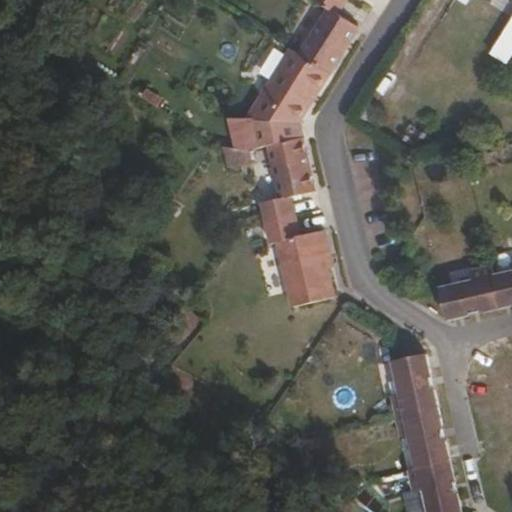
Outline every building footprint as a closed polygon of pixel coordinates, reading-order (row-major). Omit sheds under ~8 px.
[(330,72),(358,27),(337,13),(345,0),(311,0),(326,11),(299,53),(330,72)] [(299,122),(330,72),(299,53),(291,48),(247,117),(256,147),(273,143),(298,135),(302,134),(299,122)] [(314,189),(302,134),(298,135),(273,143),(285,195),(264,200),(268,220),(298,214),(294,195),(314,189)] [(248,160),(249,149),(224,144),(221,165),(248,160)] [(329,270),(325,254),(330,253),(324,228),(302,234),(298,214),(268,220),(273,241),(281,239),(295,304),(335,295),(329,270)] [(333,268),(330,253),(325,254),(329,270),(333,268)] [(493,272),(492,264),(472,268),(473,277),(439,285),(446,317),(500,305),(493,272)] [(511,267),(493,272),(500,305),(511,301),(511,267)] [(436,404),(424,353),(391,360),(398,392),(390,395),(395,415),(436,404)] [(449,460),(436,404),(395,415),(401,436),(407,434),(415,468),(449,460)] [(454,511),(460,511),(449,460),(415,468),(409,469),(414,488),(424,486),(429,511),(454,511)]
